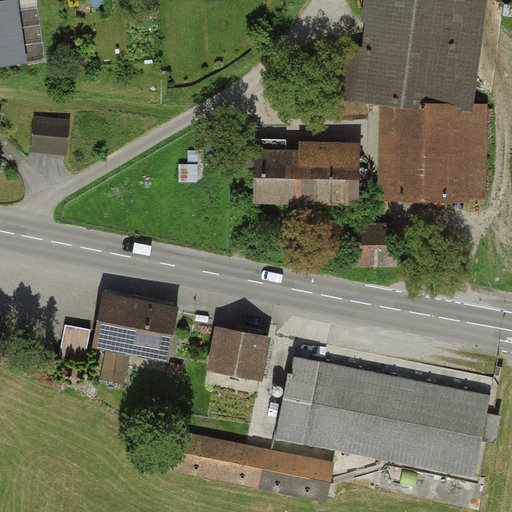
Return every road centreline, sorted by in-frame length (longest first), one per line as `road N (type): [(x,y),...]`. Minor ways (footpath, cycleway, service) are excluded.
road 1 (primary): [(0,231),(511,331)]
road 2 (track): [(491,219),(506,187),(502,0)]
